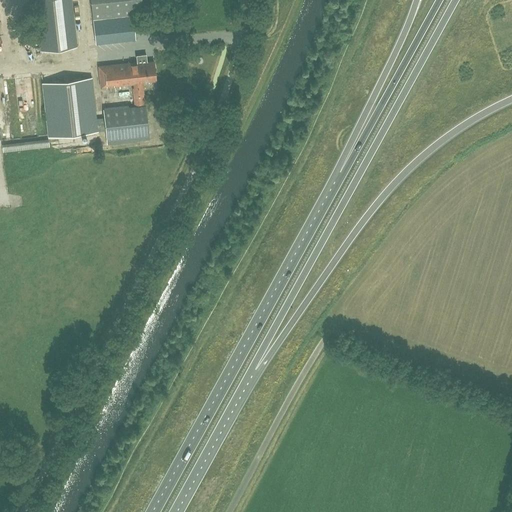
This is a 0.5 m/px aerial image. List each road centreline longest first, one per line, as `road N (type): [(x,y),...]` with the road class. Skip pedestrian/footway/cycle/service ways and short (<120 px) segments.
road 1 (unclassified): [(22,511),(213,136),(259,0)]
road 2 (trunk): [(251,369),(457,0)]
road 3 (trunk): [(342,176),(157,511)]
road 4 (trunk): [(251,369),(385,194),(450,136),(511,102)]
road 5 (trunk): [(439,0),(342,176)]
road 6 (unclassified): [(231,511),(324,342)]
road 7 (trunk): [(417,0),(342,176)]
road 8 (trunk): [(173,511),(251,369)]
